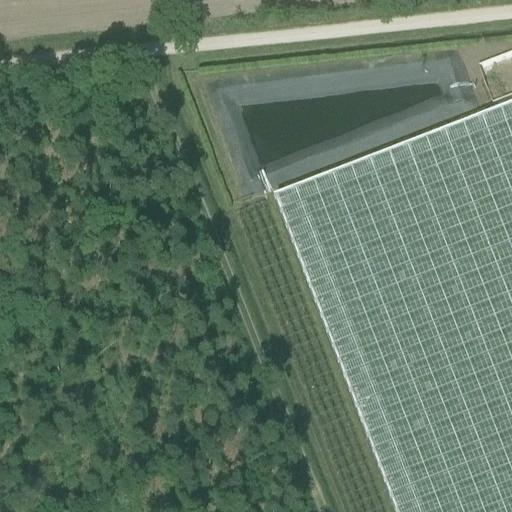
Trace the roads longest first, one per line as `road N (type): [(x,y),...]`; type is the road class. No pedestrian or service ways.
road 1 (track): [(0,73),(511,17)]
road 2 (track): [(319,511),(139,58)]
